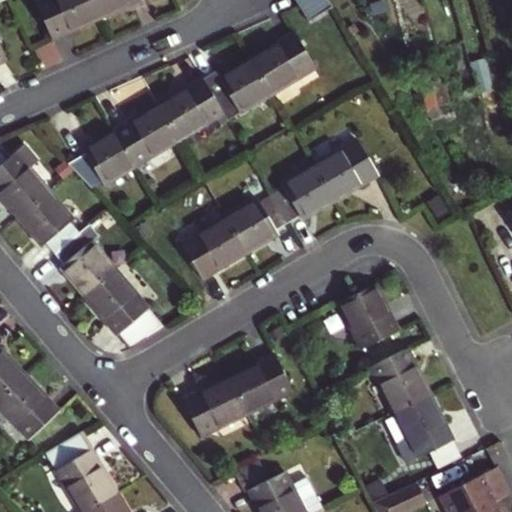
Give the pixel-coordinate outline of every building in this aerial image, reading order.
[(51,39),(96,20),(86,0),(38,0),(34,2),(51,39)] [(86,0),(96,20),(140,0),(86,0)] [(333,9),(327,0),(299,0),(312,21),(333,9)] [(296,36),(252,61),(273,97),(317,71),(296,36)] [(231,121),(273,97),(252,61),(224,79),(219,71),(206,79),(227,115),(231,121)] [(206,79),(163,105),(184,142),(227,115),(206,79)] [(431,90),(422,92),(427,111),(436,108),(431,90)] [(139,168),(184,142),(163,105),(119,131),(139,168)] [(88,153),(70,164),(75,169),(93,189),(105,182),(108,187),(139,168),(119,131),(86,150),(88,153)] [(314,165),(335,200),(380,175),(360,140),(314,165)] [(27,144),(18,151),(11,158),(0,145),(0,193),(20,218),(51,190),(32,168),(41,161),(27,144)] [(301,213),(304,219),(335,200),(314,165),(284,183),(287,188),(274,196),(288,221),(301,213)] [(51,190),(20,218),(44,245),(49,241),(58,252),(79,233),(70,223),(75,218),(51,190)] [(288,221),(274,196),(262,203),(259,198),(226,216),(247,252),(279,233),(276,228),(288,221)] [(247,252),(226,216),(184,241),(205,276),(247,252)] [(86,295),(115,269),(92,242),(100,236),(90,224),(79,233),(58,252),(68,263),(63,268),(86,295)] [(115,269),(86,295),(129,347),(164,328),(115,269)] [(401,337),(377,290),(340,309),(363,355),(401,337)] [(0,400),(26,376),(1,349),(0,350),(0,400)] [(431,399),(408,352),(371,370),(394,417),(431,399)] [(276,358),(232,381),(250,415),(294,393),(276,358)] [(26,376),(0,400),(0,408),(31,442),(62,414),(26,376)] [(250,415),(232,381),(189,403),(207,437),(250,415)] [(453,445),(431,399),(394,417),(407,443),(396,449),(405,468),(453,445)] [(94,511),(122,496),(84,433),(50,454),(84,511),(94,511)] [(496,470),(440,499),(446,511),(500,511),(496,504),(510,497),(496,470)] [(257,494),(266,511),(329,511),(330,511),(314,480),(298,487),(292,476),(257,494)] [(412,511),(431,503),(421,483),(375,505),(378,511),(412,511)] [(131,511),(122,496),(94,511),(131,511)]
